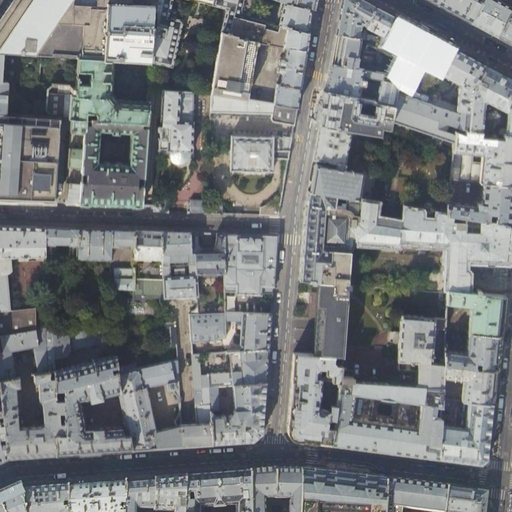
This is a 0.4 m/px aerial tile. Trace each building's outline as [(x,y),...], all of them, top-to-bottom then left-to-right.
[(11,0),(0,16),(0,51),(41,54),(75,56),(104,58),(152,62),(156,16),(157,0),(11,0)] [(306,52),(311,26),(310,25),(311,16),(313,16),(314,9),(281,1),(275,24),(249,16),(252,0),(157,0),(156,16),(152,62),(173,65),(182,19),(168,15),(171,0),(196,0),(227,7),(221,31),(211,93),(163,89),(160,121),(159,121),(158,123),(158,125),(158,126),(157,127),(157,130),(158,132),(160,132),(158,155),(168,155),(169,158),(170,159),(172,162),(175,163),(178,164),(179,164),(182,164),(185,162),(188,160),(189,158),(190,156),(191,153),(191,152),(192,152),(193,122),(211,123),(211,119),(214,119),(215,117),(218,115),(221,115),(231,115),(231,116),(232,117),(233,117),(272,118),(271,119),(273,122),(294,125),(301,83),(306,52)] [(316,1),(315,0),(277,0),(281,1),(314,9),(316,1)] [(362,23),(365,24),(375,5),(365,0),(341,0),(340,11),(336,34),(361,38),(365,39),(366,33),(367,30),(364,30),(363,34),(359,33),(360,25),(359,23),(361,22),(362,23)] [(428,0),(439,5),(470,22),(481,0),(428,0)] [(511,8),(511,7),(498,0),(481,0),(470,22),(483,29),(497,36),(511,8)] [(380,8),(375,5),(365,24),(366,26),(368,27),(368,28),(379,34),(378,36),(366,33),(365,39),(380,42),(394,15),(380,8)] [(511,8),(497,36),(511,44),(511,8)] [(394,15),(380,42),(397,51),(387,73),(399,75),(398,80),(401,81),(408,85),(409,86),(420,63),(440,74),(454,47),(439,39),(408,23),(394,15)] [(356,67),(361,38),(336,34),(333,48),(331,63),(356,67)] [(470,56),(454,47),(440,74),(459,84),(456,111),(431,103),(427,116),(455,126),(467,130),(470,91),(485,64),(470,56)] [(39,83),(41,54),(0,51),(0,80),(7,81),(39,83)] [(148,123),(152,62),(104,58),(101,83),(74,81),(73,85),(70,85),(69,90),(74,90),(73,95),(57,94),(58,84),(54,84),(47,89),(46,110),(51,117),(71,118),(70,128),(65,203),(79,203),(85,119),(148,123)] [(387,73),(356,67),(331,63),(328,75),(325,90),(358,96),(359,90),(363,90),(366,79),(368,78),(369,76),(381,78),(377,102),(393,105),(396,91),(398,80),(399,75),(387,73)] [(470,91),(467,130),(480,131),(502,134),(511,134),(511,78),(506,75),(485,64),(470,91)] [(355,113),(358,96),(325,90),(323,106),(319,124),(350,129),(380,134),(381,126),(388,127),(390,120),(393,105),(377,102),(374,117),(355,113)] [(399,92),(396,91),(393,105),(390,120),(425,132),(425,131),(454,141),(455,126),(427,116),(431,103),(399,92)] [(51,117),(5,114),(0,113),(0,200),(10,201),(44,202),(54,202),(55,197),(54,197),(55,174),(58,174),(60,140),(58,139),(58,138),(58,128),(70,128),(71,118),(51,117)] [(110,204),(134,205),(141,205),(148,123),(85,119),(79,203),(84,203),(110,204)] [(350,134),(350,129),(319,124),(316,142),(313,159),(317,159),(333,162),(344,164),(345,163),(350,134)] [(480,131),(467,130),(455,126),(454,141),(450,178),(483,182),(511,185),(511,134),(502,134),(502,138),(480,136),(480,131)] [(354,135),(350,134),(345,163),(349,164),(354,135)] [(243,171),(260,172),(260,171),(272,171),(272,159),(288,159),(290,147),(292,137),(283,137),(283,151),(273,150),(273,137),(260,137),(260,138),(245,137),(231,136),(230,170),(243,170),(243,171)] [(346,164),(344,164),(333,162),(332,167),(318,165),(318,164),(316,164),(316,165),(312,164),(309,180),(310,181),(311,182),(312,182),(311,185),(311,188),(310,187),(309,188),(308,188),(307,191),(336,196),(345,197),(359,200),(363,173),(346,170),(346,164)] [(511,222),(511,185),(483,182),(481,203),(477,202),(476,206),(447,203),(446,213),(446,214),(454,215),(481,220),(491,221),(491,218),(489,217),(489,214),(495,214),(495,222),(511,225),(511,222)] [(448,197),(452,198),(452,195),(455,195),(456,189),(453,188),(453,185),(449,185),(448,197)] [(336,196),(307,191),(304,208),(304,214),(300,260),(299,280),(317,281),(347,283),(350,250),(352,249),(353,247),(353,245),(354,243),(354,241),(356,224),(359,221),(362,200),(359,200),(345,197),(345,201),(341,201),(341,204),(334,203),(336,196)] [(282,193),(278,193),(276,196),(274,198),(269,202),(263,206),(260,207),(260,214),(259,214),(259,215),(278,216),(282,193)] [(153,211),(168,212),(169,199),(154,198),(154,206),(153,211)] [(189,212),(216,213),(216,202),(208,202),(208,201),(190,200),(189,212)] [(374,202),(362,200),(359,221),(356,224),(354,241),(360,242),(384,244),(384,243),(397,244),(398,242),(400,221),(376,217),(377,202),(374,202)] [(452,232),(454,215),(446,214),(446,213),(436,212),(436,220),(420,219),(420,209),(405,207),(403,221),(400,221),(398,242),(447,245),(445,289),(447,289),(468,292),(469,274),(468,274),(468,272),(468,271),(467,271),(467,270),(464,270),(465,260),(508,261),(509,255),(511,225),(495,222),(491,221),(481,220),(481,233),(452,232)] [(17,226),(0,225),(0,336),(36,331),(35,308),(10,310),(6,256),(45,256),(45,227),(17,226)] [(95,229),(45,227),(45,256),(54,256),(54,243),(69,243),(69,257),(111,259),(111,246),(118,246),(118,244),(132,244),(131,246),(135,246),(135,230),(95,229)] [(148,231),(135,230),(135,246),(134,262),(144,262),(144,258),(162,259),(162,258),(161,231),(148,231)] [(174,232),(161,231),(162,258),(194,256),(194,252),(190,252),(189,232),(174,232)] [(198,232),(189,232),(190,252),(194,252),(194,256),(195,273),(203,273),(203,276),(216,276),(216,273),(224,273),(224,233),(216,233),(216,240),(214,243),(213,245),(211,247),(208,248),(205,248),(203,247),(201,246),(200,245),(198,242),(197,239),(198,232)] [(238,234),(224,233),(224,273),(224,294),(235,294),(237,294),(237,293),(258,294),(261,295),(272,295),(274,273),(277,235),(261,235),(251,235),(238,234)] [(447,245),(398,242),(397,244),(384,243),(384,244),(360,242),(354,241),(354,243),(353,245),(353,247),(352,249),(350,250),(347,283),(317,281),(316,292),(315,305),(309,304),(308,317),(314,318),(314,328),(311,354),(341,356),(342,356),(347,287),(349,287),(349,284),(447,292),(447,289),(445,289),(447,245)] [(195,273),(194,256),(162,258),(162,259),(163,279),(164,297),(163,297),(167,302),(168,301),(170,300),(171,300),(171,297),(177,296),(177,297),(183,297),(183,296),(190,296),(197,295),(195,273)] [(133,292),(134,278),(134,268),(115,268),(114,268),(113,288),(116,291),(133,292)] [(163,279),(134,278),(133,292),(133,298),(160,297),(160,302),(165,305),(166,304),(166,303),(167,302),(163,297),(164,297),(163,279)] [(476,292),(468,292),(447,289),(447,292),(446,303),(470,306),(468,332),(500,335),(502,318),(504,295),(487,293),(486,298),(481,298),(482,293),(480,293),(476,292)] [(189,314),(205,314),(205,310),(202,307),(198,308),(197,296),(197,295),(190,296),(190,299),(193,300),(195,301),(196,303),(196,305),(196,307),(194,309),(192,311),(189,310),(189,314)] [(160,297),(133,298),(133,299),(128,299),(129,303),(155,302),(164,309),(166,309),(165,307),(165,305),(160,302),(160,297)] [(205,314),(189,314),(190,340),(226,338),(226,321),(241,322),(239,351),(268,348),(269,332),(271,313),(225,312),(225,313),(218,313),(205,314)] [(442,377),(443,364),(444,351),(445,329),(445,318),(401,314),(397,360),(398,361),(395,383),(442,387),(442,377)] [(112,318),(52,328),(55,396),(64,395),(65,411),(65,422),(66,434),(54,434),(55,454),(99,451),(132,449),(128,434),(123,435),(121,427),(120,426),(118,425),(117,426),(85,428),(84,420),(80,400),(85,399),(86,402),(103,398),(102,396),(119,392),(117,372),(115,355),(62,368),(62,357),(66,356),(70,350),(69,342),(97,338),(97,343),(103,347),(114,344),(112,318)] [(0,385),(5,437),(5,442),(7,457),(33,455),(55,454),(54,434),(66,434),(65,422),(60,422),(59,412),(65,411),(64,395),(55,396),(52,328),(36,331),(0,336),(0,385)] [(500,335),(468,332),(466,353),(444,351),(443,364),(496,370),(498,353),(500,335)] [(117,372),(119,392),(128,434),(132,449),(155,447),(157,447),(183,446),(181,424),(180,406),(179,406),(179,409),(178,414),(176,419),(174,421),(175,426),(155,431),(148,396),(148,394),(147,395),(146,387),(166,383),(167,388),(171,391),(174,394),(175,395),(177,399),(180,399),(176,343),(168,343),(170,361),(137,368),(117,372)] [(191,355),(194,388),(233,384),(266,381),(267,366),(268,348),(239,351),(229,352),(231,372),(207,374),(207,375),(201,375),(200,365),(199,354),(191,355)] [(340,369),(341,356),(311,354),(293,353),(292,366),(288,414),(287,431),(293,439),(298,440),(311,441),(330,444),(339,380),(340,369)] [(496,370),(443,364),(442,377),(463,380),(461,400),(493,404),(494,387),(496,370)] [(353,370),(340,369),(339,380),(352,381),(353,370)] [(441,406),(442,387),(395,383),(352,381),(339,380),(330,444),(358,448),(400,453),(426,456),(438,458),(440,425),(440,417),(433,416),(435,405),(441,406)] [(264,408),(266,381),(233,384),(234,410),(230,416),(217,417),(210,411),(212,444),(238,442),(253,441),(262,432),(264,408)] [(493,404),(461,400),(461,402),(467,402),(465,427),(440,425),(438,458),(470,462),(481,464),(487,459),(490,426),(493,404)] [(209,404),(195,405),(196,423),(187,424),(181,424),(183,446),(190,445),(197,445),(212,444),(210,411),(209,404)] [(261,469),(249,470),(250,511),(263,511),(264,499),(290,498),(290,501),(289,502),(288,511),(383,511),(385,479),(373,477),(352,475),(331,472),(301,468),(288,468),(274,468),(261,469)] [(250,511),(249,470),(236,471),(203,474),(185,475),(182,511),(250,511)] [(170,477),(154,478),(153,510),(173,511),(182,511),(185,475),(170,477)] [(140,479),(124,480),(123,511),(135,511),(136,509),(153,510),(154,478),(140,479)] [(443,511),(447,486),(431,484),(385,479),(383,511),(443,511)] [(97,482),(67,485),(66,511),(123,511),(124,480),(97,482)] [(47,486),(20,488),(23,511),(66,511),(67,485),(47,486)] [(443,511),(484,511),(486,492),(466,489),(447,486),(443,511)] [(0,511),(23,511),(20,488),(0,497),(0,511)]
